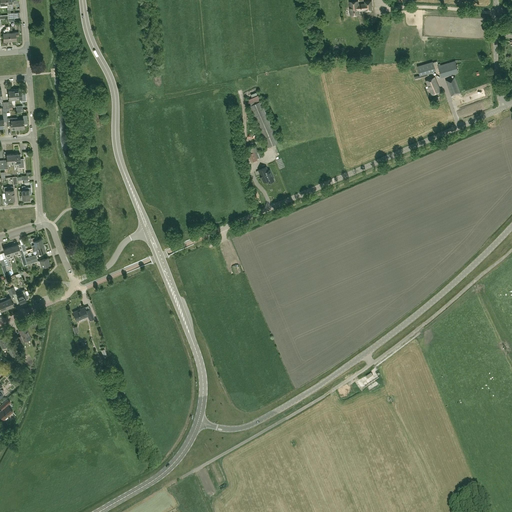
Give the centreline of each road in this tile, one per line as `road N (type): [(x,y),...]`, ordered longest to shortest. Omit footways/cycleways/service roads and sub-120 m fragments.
road 1 (track): [(511,249),(371,364),(173,482)]
road 2 (tertiary): [(511,227),(429,305),(311,391),(246,428),(198,422)]
road 3 (unclassified): [(206,235),(503,106)]
road 4 (primary): [(148,231),(118,157),(112,84),(86,31),(82,0)]
road 5 (primary): [(198,422),(200,364),(148,231)]
road 6 (primary): [(97,511),(169,468),(198,422)]
